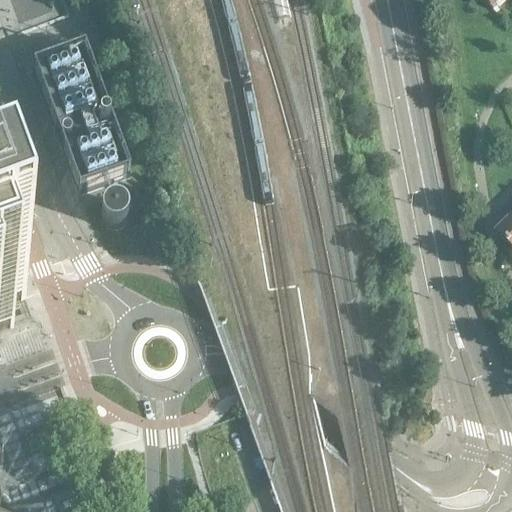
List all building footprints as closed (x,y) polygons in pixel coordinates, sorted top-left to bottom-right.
[(493,11),(504,0),(482,0),(486,3),(493,11)] [(101,118),(100,119),(98,114),(105,112),(84,54),(32,73),(78,198),(129,179),(114,136),(107,138),(105,134),(107,133),(108,132),(109,131),(110,129),(110,128),(111,127),(111,126),(110,124),(110,123),(109,122),(108,120),(107,119),(105,119),(104,118),(103,118),(101,118)] [(119,231),(120,230),(123,228),(124,227),(125,226),(126,224),(127,223),(127,221),(128,220),(128,218),(128,216),(128,214),(127,212),(126,211),(126,210),(125,208),(123,207),(122,206),(120,205),(117,204),(115,204),(113,204),(111,204),(109,205),(107,206),(105,207),(104,209),(103,210),(102,212),(101,214),(101,215),(101,217),(101,219),(101,221),(102,223),(102,224),(104,227),(105,228),(107,229),(109,230),(110,231),(112,231),(114,231),(116,231),(119,231)] [(498,230),(501,233),(511,222),(509,219),(498,230)] [(511,221),(511,222),(501,233),(497,236),(511,251),(511,221)] [(4,310),(25,303),(4,244),(0,245),(0,335),(12,331),(4,310)] [(249,409),(246,410),(282,511),(390,511),(248,405),(249,409)] [(43,451),(37,433),(24,437),(31,455),(43,451)] [(42,455),(31,459),(35,471),(47,466),(42,455)]
